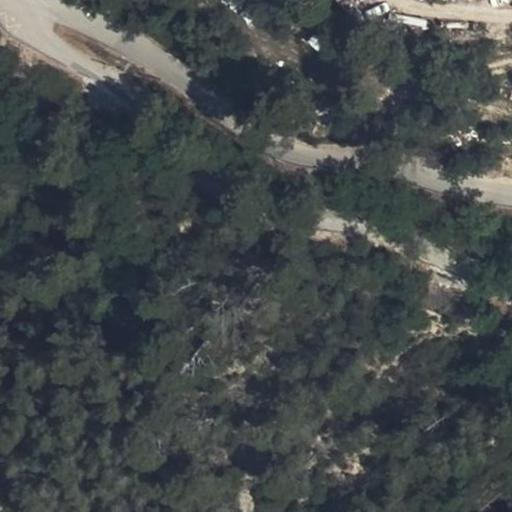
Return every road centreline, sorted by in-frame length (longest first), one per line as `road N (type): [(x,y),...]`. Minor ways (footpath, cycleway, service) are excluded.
road 1 (unclassified): [(15,4),(45,52),(123,91),(212,180),(261,208),(364,231),(511,304)]
road 2 (residential): [(15,4),(122,39),(241,138),(303,163),(511,195)]
